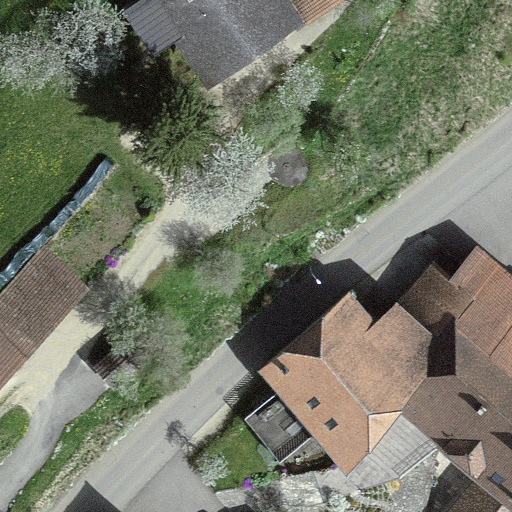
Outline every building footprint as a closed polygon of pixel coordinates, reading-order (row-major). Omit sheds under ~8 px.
[(204,74),(282,19),(269,0),(169,0),(159,7),(153,0),(143,0),(123,14),(149,51),(175,33),(204,74)] [(0,366),(74,282),(40,248),(0,293),(0,366)] [(511,511),(511,277),(477,248),(462,266),(451,280),(471,298),(412,370),(417,376),(400,396),(488,470),(452,511),(511,511)] [(379,339),(344,295),(267,362),(286,384),(248,417),(279,456),(320,422),(351,456),(400,396),(417,376),(412,370),(471,298),(451,280),(462,266),(449,256),(379,339)] [(140,325),(94,367),(112,388),(159,347),(140,325)]
